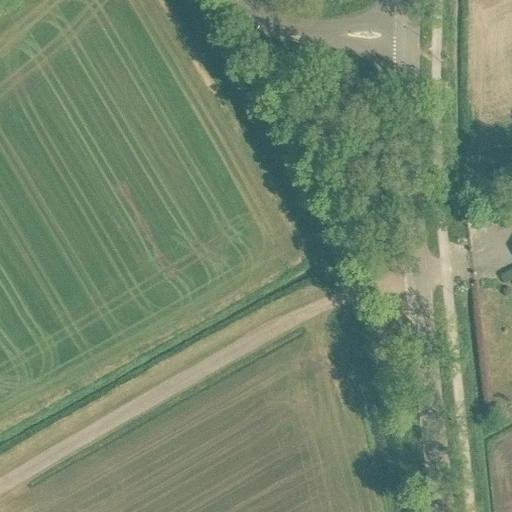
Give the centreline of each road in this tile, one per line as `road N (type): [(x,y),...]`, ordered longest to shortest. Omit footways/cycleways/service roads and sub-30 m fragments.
road 1 (secondary): [(440,511),(413,275),(410,41)]
road 2 (tertiary): [(410,41),(282,34),(232,0)]
